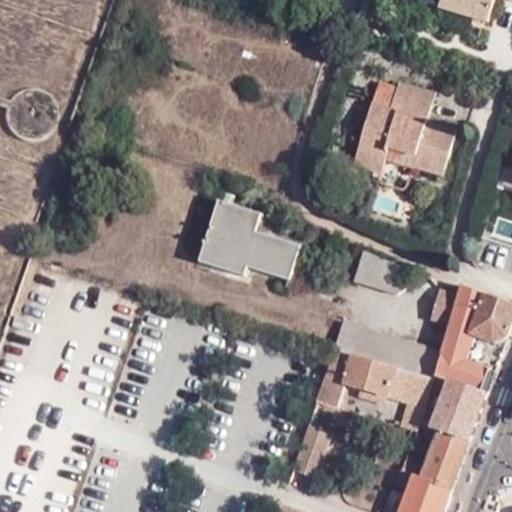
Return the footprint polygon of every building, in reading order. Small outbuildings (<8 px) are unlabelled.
[(443,0),(441,11),(489,25),(495,0),(443,0)] [(415,160),(412,169),(442,177),(456,129),(428,121),(435,95),(399,84),(397,89),(392,110),(374,105),(356,168),(382,175),(387,161),(390,152),(415,160)] [(392,110),(397,89),(380,84),(374,105),(392,110)] [(387,161),(412,169),(415,160),(390,152),(387,161)] [(254,212),(220,201),(205,251),(250,266),(293,280),(303,247),(258,232),(249,228),(254,212)] [(263,215),(254,212),(249,228),(258,232),(263,215)] [(250,266),(205,251),(202,261),(247,276),(250,266)] [(413,268),(364,252),(355,282),(396,295),(408,288),(413,268)] [(68,267),(53,262),(50,273),(65,278),(68,267)] [(450,382),(486,394),(495,370),(470,361),(477,339),(496,346),(505,342),(511,322),(511,305),(463,287),(461,296),(452,327),(444,353),(438,377),(450,382)] [(45,300),(48,292),(42,290),(39,298),(45,300)] [(452,327),(461,296),(441,290),(432,321),(452,327)] [(436,382),(438,377),(444,353),(343,324),(336,351),(436,382)] [(425,410),(436,382),(336,351),(335,352),(318,404),(341,411),(348,386),(363,391),(387,398),(407,404),(425,410)] [(440,432),(468,443),(486,394),(450,382),(433,430),(440,432)] [(387,398),(363,391),(361,399),(385,407),(387,398)] [(416,432),(419,424),(425,410),(407,404),(401,427),(416,432)] [(311,427),(297,469),(322,477),(334,435),(311,427)] [(425,479),(452,489),(468,443),(440,432),(428,468),(425,479)] [(400,470),(416,476),(425,479),(428,468),(404,459),(400,470)] [(394,485),(396,486),(404,489),(410,491),(416,476),(400,470),(394,485)] [(402,511),(443,511),(452,489),(425,479),(416,476),(410,491),(402,511)]
